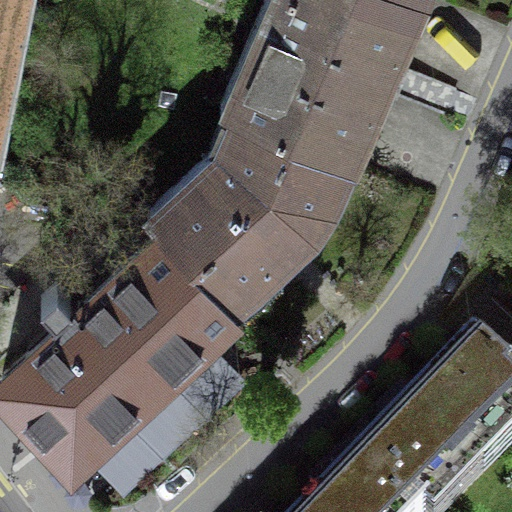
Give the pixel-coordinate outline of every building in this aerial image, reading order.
[(0,0),(0,157),(31,0),(0,0)] [(236,107),(348,154),(350,155),(351,152),(350,152),(384,72),(415,0),(279,0),(234,106),(236,107)] [(148,208),(165,226),(233,299),(234,298),(233,297),(235,295),(234,294),(273,259),(273,260),(276,258),(279,261),(288,253),(298,244),(294,241),(297,239),(296,238),(311,224),(328,197),(345,157),(346,158),(348,154),(236,107),(220,144),(218,143),(216,146),(216,147),(152,207),(151,206),(148,208)] [(203,326),(233,299),(165,226),(82,302),(77,297),(67,307),(56,316),(61,322),(6,372),(6,371),(3,374),(56,431),(73,449),(74,447),(87,459),(216,340),(203,326)] [(426,511),(472,464),(483,475),(511,444),(511,368),(510,367),(507,370),(473,338),(409,404),(400,396),(377,421),(385,429),(305,511),(426,511)]
